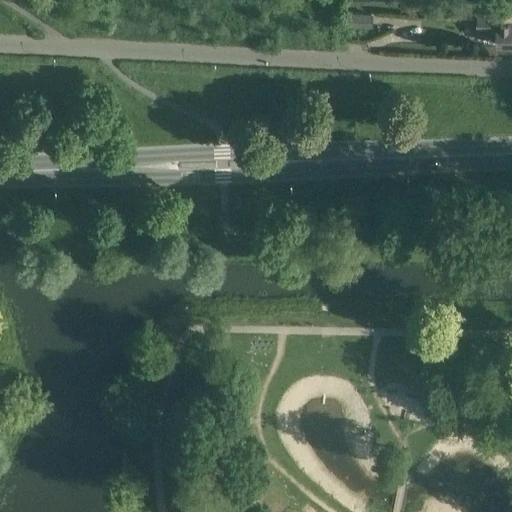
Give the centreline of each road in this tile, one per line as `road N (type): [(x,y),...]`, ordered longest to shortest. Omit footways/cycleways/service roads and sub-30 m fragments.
road 1 (residential): [(511,69),(0,43)]
road 2 (tertiary): [(0,172),(511,154)]
